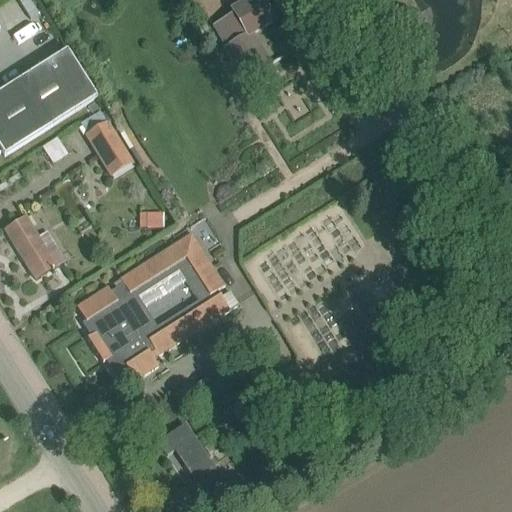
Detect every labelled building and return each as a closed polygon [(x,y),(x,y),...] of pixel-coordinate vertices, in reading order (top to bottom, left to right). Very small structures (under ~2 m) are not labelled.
[(225,23),(238,44),(224,52),(241,82),(270,66),(253,35),(274,23),(260,0),(250,0),(232,12),(235,17),(225,23)] [(97,100),(67,53),(0,95),(0,155),(2,154),(5,159),(97,100)] [(99,115),(81,126),(88,138),(107,126),(99,115)] [(88,138),(87,138),(112,181),(135,168),(109,125),(108,126),(107,126),(88,138)] [(45,146),(54,166),(68,159),(60,140),(45,146)] [(141,214),(141,230),(165,230),(165,214),(141,214)] [(40,239),(27,219),(5,232),(36,282),(65,264),(47,234),(40,239)] [(116,291),(112,294),(108,289),(77,309),(86,324),(82,326),(91,339),(88,341),(103,365),(106,364),(115,377),(127,369),(136,384),(159,369),(154,362),(238,308),(229,295),(221,300),(218,294),(226,289),(192,236),(113,286),(116,291)] [(198,390),(223,429),(247,415),(223,378),(214,383),(212,380),(198,390)] [(159,445),(168,458),(176,453),(200,488),(195,492),(196,494),(193,496),(204,511),(221,511),(247,495),(237,478),(223,488),(218,481),(219,480),(184,428),(175,434),(159,445)]
